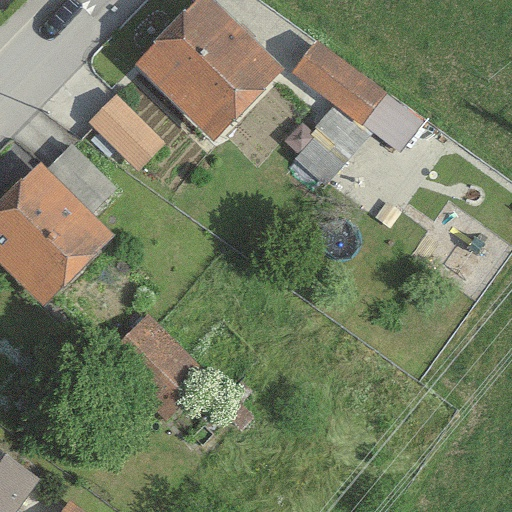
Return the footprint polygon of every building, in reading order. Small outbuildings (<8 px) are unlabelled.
[(272,79),(195,4),(129,72),(206,147),(272,79)] [(380,102),(309,53),(291,79),(362,128),(380,102)] [(159,149),(112,103),(88,128),(135,174),(159,149)] [(111,189),(69,148),(45,173),(37,165),(0,202),(0,271),(44,314),(113,242),(85,215),(111,189)] [(208,376),(145,321),(99,374),(163,428),(208,376)] [(0,511),(19,511),(41,481),(0,453),(0,511)]
